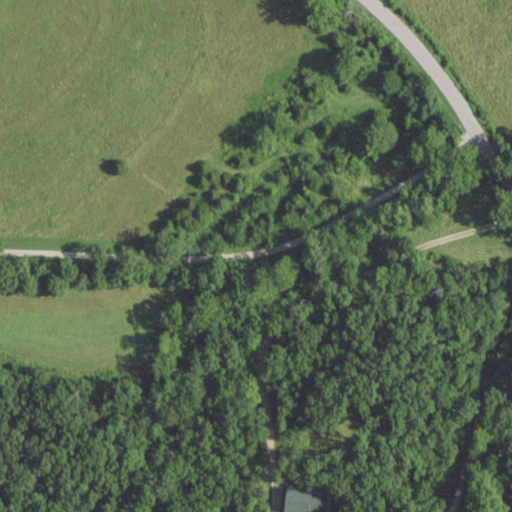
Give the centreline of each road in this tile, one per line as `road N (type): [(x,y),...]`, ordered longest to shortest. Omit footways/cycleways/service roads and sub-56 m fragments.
road 1 (residential): [(511,188),(443,83),(365,0)]
road 2 (residential): [(511,349),(484,388),(446,511)]
